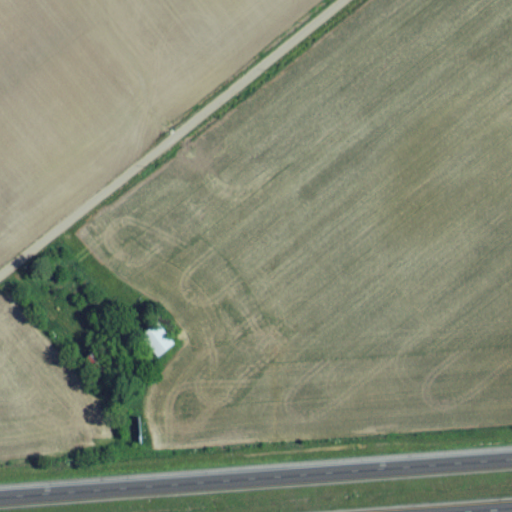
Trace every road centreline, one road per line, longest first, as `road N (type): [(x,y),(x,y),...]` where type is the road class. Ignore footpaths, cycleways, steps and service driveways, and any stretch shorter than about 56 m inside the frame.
road 1 (trunk): [(511,461),(0,497)]
road 2 (residential): [(0,279),(346,0)]
